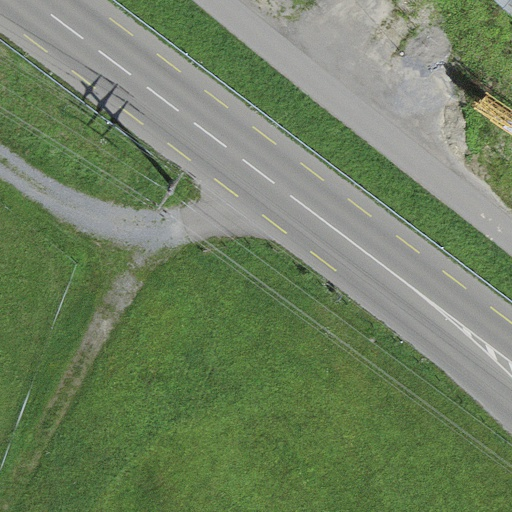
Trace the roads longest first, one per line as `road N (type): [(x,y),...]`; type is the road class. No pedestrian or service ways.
road 1 (tertiary): [(31,0),(511,370)]
road 2 (track): [(0,153),(88,216),(163,234),(231,210),(259,171)]
